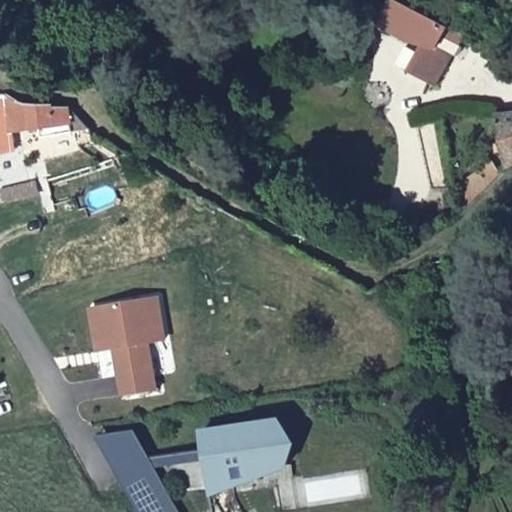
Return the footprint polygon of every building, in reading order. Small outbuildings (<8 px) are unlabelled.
[(433,22),(392,0),(390,0),(378,24),(408,40),(421,45),(406,72),(434,87),(451,55),(453,56),(457,56),(461,49),(459,45),(456,44),(460,37),(446,29),(436,23),(433,22)] [(14,83),(0,87),(0,126),(43,118),(45,128),(94,118),(71,100),(57,101),(40,99),(36,98),(27,93),(14,83)] [(511,112),(499,114),(509,167),(511,164),(511,112)] [(490,163),(453,188),(458,222),(460,221),(503,177),(490,163)] [(38,170),(1,179),(5,192),(41,182),(38,170)] [(416,214),(390,209),(387,224),(414,229),(416,214)] [(168,339),(160,297),(99,308),(107,351),(117,349),(123,347),(124,354),(120,360),(126,395),(160,389),(154,355),(143,357),(140,345),(152,342),(168,339)] [(107,351),(99,308),(94,309),(101,352),(107,351)] [(140,345),(143,357),(154,355),(152,342),(140,345)] [(235,489),(237,496),(273,491),(272,483),(292,480),(283,423),(263,426),(270,469),(233,475),(235,489)] [(203,436),(212,492),(235,489),(233,475),(270,469),(263,426),(203,436)]
